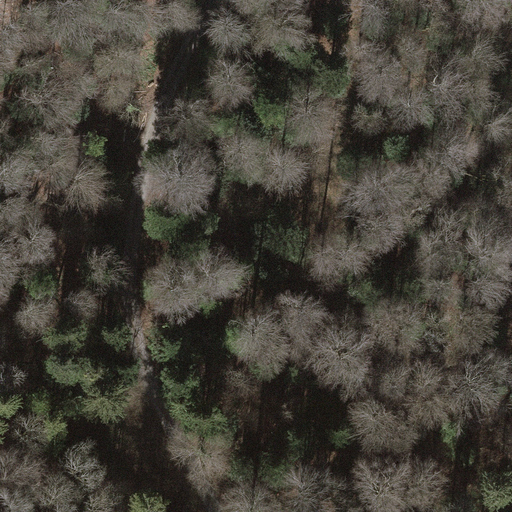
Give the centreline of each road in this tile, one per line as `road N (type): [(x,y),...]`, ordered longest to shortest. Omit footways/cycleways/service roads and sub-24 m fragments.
road 1 (track): [(336,0),(354,83),(327,251),(372,381),(424,471),(511,510)]
road 2 (track): [(221,0),(163,91),(127,212),(121,315),(200,511)]
